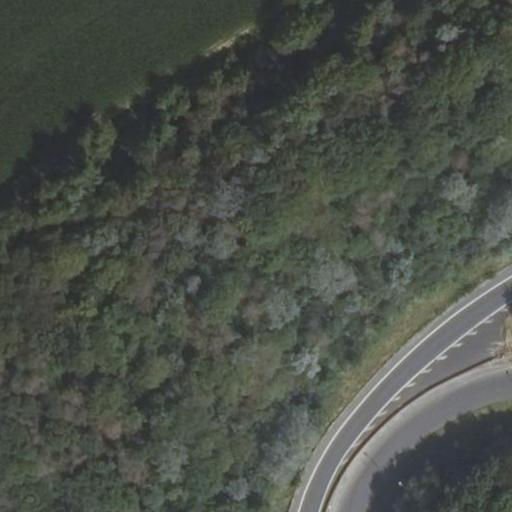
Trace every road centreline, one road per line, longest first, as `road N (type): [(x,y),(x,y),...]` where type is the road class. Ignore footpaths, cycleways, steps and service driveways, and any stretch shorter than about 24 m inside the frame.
road 1 (track): [(0,208),(332,0)]
road 2 (trunk): [(511,292),(419,357),(368,411),(333,453),(308,511)]
road 3 (primary): [(350,511),(361,486),(415,428),(446,407),(511,385)]
